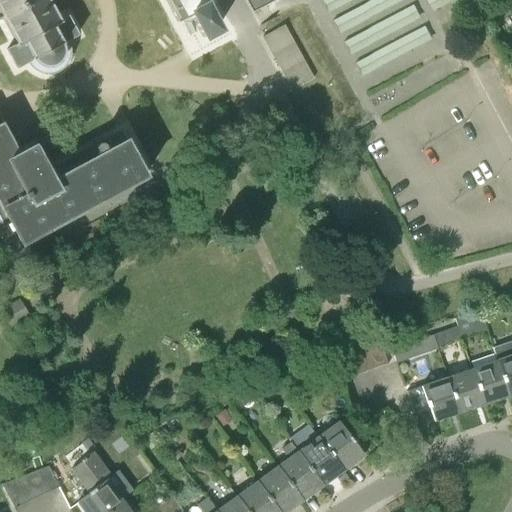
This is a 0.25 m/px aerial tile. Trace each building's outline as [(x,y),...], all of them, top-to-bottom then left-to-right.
[(0,0),(0,200),(23,242),(144,177),(121,133),(46,174),(30,144),(14,152),(0,126),(0,16),(15,44),(6,49),(16,69),(28,63),(32,69),(36,72),(41,73),(47,75),(53,74),(59,71),(65,66),(68,60),(70,53),(70,48),(68,41),(78,35),(68,15),(58,20),(47,0),(165,0),(176,20),(184,15),(198,40),(219,29),(215,23),(233,13),(226,0),(0,0)] [(276,0),(245,0),(252,13),(276,0)] [(373,0),(334,19),(342,34),(385,13),(378,0),(373,0)] [(461,339),(486,330),(480,313),(454,319),(457,327),(461,339)] [(438,347),(461,339),(457,327),(434,335),(438,347)] [(391,350),(396,362),(438,347),(434,335),(391,350)] [(368,344),(377,368),(388,364),(380,339),(368,344)] [(356,348),(365,372),(377,368),(368,344),(356,348)] [(345,352),(353,376),(365,372),(356,348),(345,352)] [(353,376),(345,352),(333,356),(341,380),(353,376)] [(511,355),(496,361),(508,396),(511,394),(511,355)] [(484,404),(508,396),(496,361),(472,369),(484,404)] [(460,412),(484,404),(472,369),(448,377),(460,412)] [(434,421),(460,412),(448,377),(420,386),(428,407),(429,407),(434,421)] [(317,436),(343,470),(363,455),(338,421),(317,436)] [(322,485),(343,470),(317,436),(297,451),(322,485)] [(302,500),(322,485),(297,451),(290,442),(280,449),(287,458),(277,466),(302,500)] [(84,511),(109,511),(123,501),(107,479),(111,476),(93,451),(71,469),(89,494),(77,503),(84,511)] [(37,470),(48,493),(59,488),(53,477),(48,466),(37,470)] [(279,511),(285,511),(302,500),(277,466),(256,481),(279,511)] [(26,475),(37,498),(48,493),(37,470),(26,475)] [(14,480),(26,504),(37,498),(26,475),(14,480)] [(26,504),(14,480),(1,485),(14,509),(26,504)] [(248,511),(279,511),(256,481),(236,495),(248,511)] [(216,511),(248,511),(236,495),(215,510),(216,511)] [(152,511),(173,511),(180,507),(173,497),(153,511),(152,511)] [(131,511),(123,501),(109,511),(131,511)]
